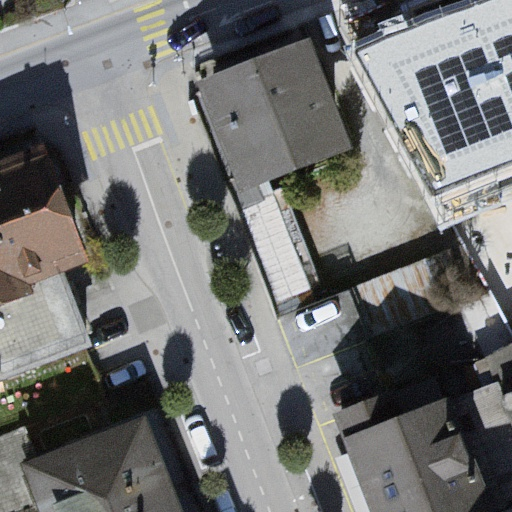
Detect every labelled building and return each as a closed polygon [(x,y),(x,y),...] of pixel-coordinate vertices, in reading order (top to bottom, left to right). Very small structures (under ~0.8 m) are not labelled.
[(511,43),(498,0),(454,0),(380,30),(424,117),(511,86),(511,43)] [(312,54),(198,91),(243,198),(351,161),(312,54)] [(44,158),(0,172),(0,298),(71,269),(89,268),(44,158)] [(0,298),(0,385),(103,342),(71,269),(0,298)] [(507,511),(473,399),(340,446),(365,511),(507,511)] [(176,511),(145,427),(20,477),(33,511),(176,511)]
